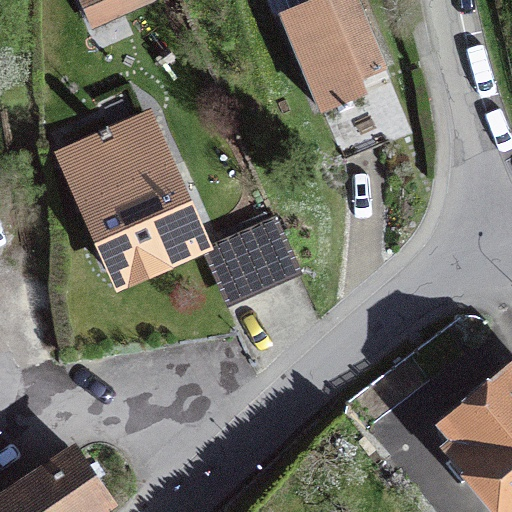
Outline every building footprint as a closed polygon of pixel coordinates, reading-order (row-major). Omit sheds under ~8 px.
[(83,0),(94,22),(143,0),(83,0)] [(359,78),(384,68),(355,0),(315,0),(282,14),(322,110),(336,104),(339,111),(354,105),(351,98),(365,92),(359,78)] [(120,271),(122,276),(199,242),(144,117),(67,151),(105,236),(98,252),(104,267),(120,271)] [(275,217),(220,241),(244,297),(299,272),(275,217)] [(511,511),(511,368),(445,422),(460,441),(452,448),(505,511),(511,511)] [(0,511),(90,511),(107,501),(75,452),(5,499),(0,491),(0,511)]
